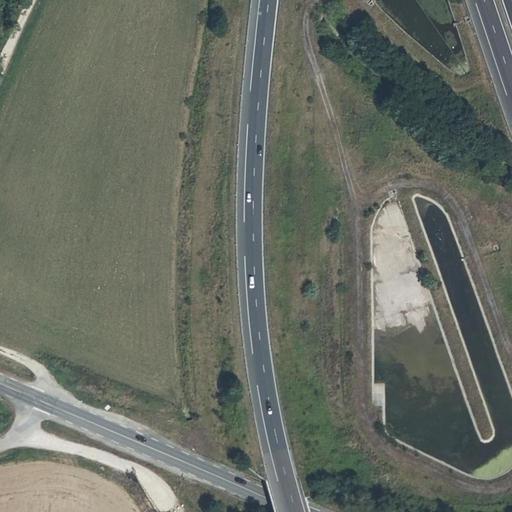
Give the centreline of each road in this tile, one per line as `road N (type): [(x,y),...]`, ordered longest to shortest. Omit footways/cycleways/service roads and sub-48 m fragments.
road 1 (motorway): [(268,0),(251,238),(261,367),(293,511)]
road 2 (secondary): [(305,511),(37,400)]
road 3 (track): [(20,427),(39,441),(141,470),(180,511)]
